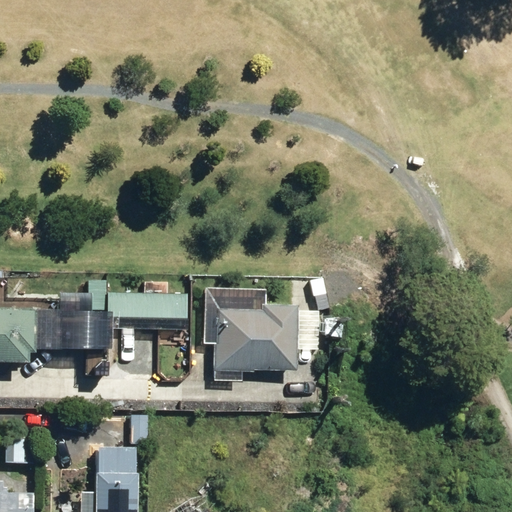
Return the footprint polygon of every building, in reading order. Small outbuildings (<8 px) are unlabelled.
[(111,320),(121,321),(121,315),(178,316),(179,291),(100,290),(100,314),(111,315),(111,320)] [(209,367),(288,368),(289,303),(253,302),(253,309),(210,308),(209,367)] [(0,358),(17,359),(17,349),(23,349),(23,344),(50,345),(50,308),(25,307),(25,305),(0,304),(0,358)] [(0,461),(27,463),(28,438),(0,436),(0,461)] [(127,511),(129,444),(91,444),(91,470),(88,470),(88,490),(79,490),(78,511),(127,511)] [(0,511),(29,511),(29,491),(10,491),(10,486),(0,485),(0,511)] [(157,511),(203,511),(192,492),(157,511)]
